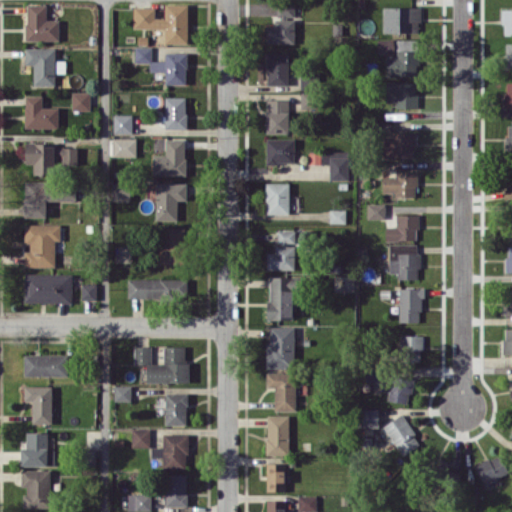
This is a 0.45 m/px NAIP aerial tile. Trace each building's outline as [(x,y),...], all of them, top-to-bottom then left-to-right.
[(58,19),(46,20),(46,3),(26,4),(26,40),(59,39),(58,19)] [(276,16),(294,17),(294,4),(277,3),(276,16)] [(133,28),(165,28),(165,43),(187,43),(188,4),(165,4),(165,17),(155,17),(155,7),(134,6),(133,28)] [(421,7),(384,6),(383,32),(420,33),(421,7)] [(511,8),(502,9),(503,34),(511,34),(511,8)] [(266,43),(295,43),(294,18),(274,19),(275,25),(266,26),(266,43)] [(377,53),(394,53),(394,39),(378,39),(377,53)] [(387,76),(419,75),(419,39),(396,39),(396,55),(386,55),(387,76)] [(186,52),(165,52),(166,60),(152,60),(151,46),(135,47),(135,62),(150,61),(150,71),(165,71),(166,84),(187,84),(186,52)] [(55,48),(25,47),(25,64),(34,64),(33,85),(55,85),(55,48)] [(287,52),(267,52),(267,84),(287,84),(287,52)] [(417,107),(416,81),(386,82),(387,101),(395,101),(396,107),(417,107)] [(90,110),(90,91),(72,91),(72,110),(90,110)] [(58,128),(59,107),(42,107),(42,95),(25,95),(25,127),(58,128)] [(186,128),(186,96),(165,96),(165,128),(186,128)] [(266,133),(289,132),(288,98),(266,99),(266,133)] [(114,132),(132,132),(132,114),(113,114),(114,132)] [(390,120),(374,121),(375,132),(391,132),(390,120)] [(415,133),(383,133),(383,158),(415,157),(415,133)] [(136,156),(136,138),(113,137),(112,156),(136,156)] [(294,163),(294,139),(267,138),(266,162),(294,163)] [(185,174),(185,139),(165,139),(165,154),(153,154),(152,174),(185,174)] [(26,164),(33,164),(33,174),(54,174),(55,143),(26,142),(26,164)] [(78,146),(55,147),(56,156),(62,156),(62,165),(78,165),(78,146)] [(309,164),(321,163),(321,150),(309,151),(309,164)] [(329,179),(348,180),(348,151),(322,151),(322,164),(330,164),(329,179)] [(383,169),(382,192),(395,192),(394,196),(416,196),(417,170),(383,169)] [(24,216),(46,217),(46,201),(76,201),(76,182),(25,181),(24,216)] [(112,201),(130,201),(130,181),(112,181),(112,201)] [(155,220),(177,220),(177,200),(186,200),(187,183),(156,182),(155,220)] [(289,182),(266,182),(266,213),(289,213),(289,182)] [(384,218),(385,203),(367,203),(367,218),(384,218)] [(346,223),(346,209),(330,209),(330,223),(346,223)] [(418,240),(417,214),(397,214),(397,226),(385,226),(386,240),(418,240)] [(25,266),(55,266),(55,240),(60,240),(60,224),(26,223),(26,250),(25,250),(25,266)] [(183,228),(157,227),(156,263),(183,263),(183,228)] [(278,229),(277,243),(294,243),(295,229),(278,229)] [(419,252),(416,252),(416,245),(390,244),(389,272),(398,272),(398,278),(418,278),(419,252)] [(294,269),(295,245),(275,245),(275,251),(267,251),(267,268),(294,269)] [(71,302),(72,274),(25,273),(24,301),(71,302)] [(268,277),(269,320),(293,319),(292,287),(301,287),(301,276),(268,277)] [(127,298),(187,299),(187,279),(128,278),(127,298)] [(97,299),(96,283),(82,283),(82,299),(97,299)] [(399,288),(399,322),(422,321),(421,287),(399,288)] [(294,326),(270,326),(270,341),(266,341),(266,368),(294,368),(294,326)] [(511,353),(511,327),(504,327),(503,353),(511,353)] [(420,359),(420,350),(424,349),(424,334),(400,335),(401,360),(420,359)] [(189,382),(189,362),(185,362),(185,345),(163,345),(163,363),(151,363),(151,345),(134,346),(134,364),(147,364),(147,382),(189,382)] [(67,376),(68,354),(24,353),(23,375),(67,376)] [(275,387),(274,410),(296,410),(296,372),(266,372),(266,387),(275,387)] [(52,385),(24,386),(24,400),(32,400),(32,423),(52,423),(52,385)] [(131,401),(131,385),(114,385),(114,401),(131,401)] [(165,424),(187,424),(187,393),(166,392),(165,424)] [(378,408),(363,408),(363,427),(378,427),(378,408)] [(400,455),(420,446),(404,414),(384,424),(400,455)] [(267,455),(289,454),(288,415),(266,415),(267,455)] [(132,447),(150,447),(150,428),(131,428),(132,447)] [(54,449),(47,449),(47,431),(26,431),(26,446),(21,446),(21,465),(54,465),(54,449)] [(187,468),(187,433),(163,433),(163,446),(151,447),(152,457),(163,457),(164,468),(187,468)] [(476,465),(485,483),(509,472),(499,453),(476,465)] [(285,490),(286,463),(267,462),(266,490),(285,490)] [(24,507),(49,507),(50,469),(21,469),(21,486),(24,486),(24,507)] [(187,473),(166,474),(166,505),(187,505),(187,473)] [(151,493),(128,493),(127,510),(151,511),(151,493)] [(316,510),(316,495),(298,495),(298,510),(316,510)] [(266,511),(284,511),(285,500),(267,499),(266,511)]
